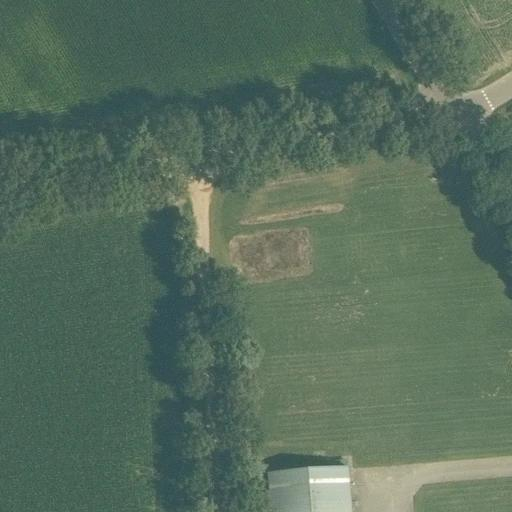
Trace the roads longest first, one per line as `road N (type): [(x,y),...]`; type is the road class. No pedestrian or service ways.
road 1 (unclassified): [(0,194),(455,115)]
road 2 (track): [(218,511),(197,161)]
road 3 (unclassified): [(455,115),(377,0)]
